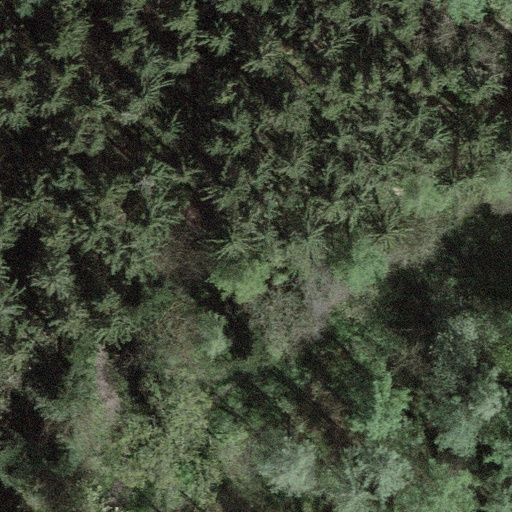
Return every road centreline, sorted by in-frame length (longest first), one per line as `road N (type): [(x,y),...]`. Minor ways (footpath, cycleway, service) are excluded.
road 1 (track): [(202,368),(174,0)]
road 2 (track): [(202,368),(310,279),(433,216)]
road 3 (track): [(93,511),(202,368)]
